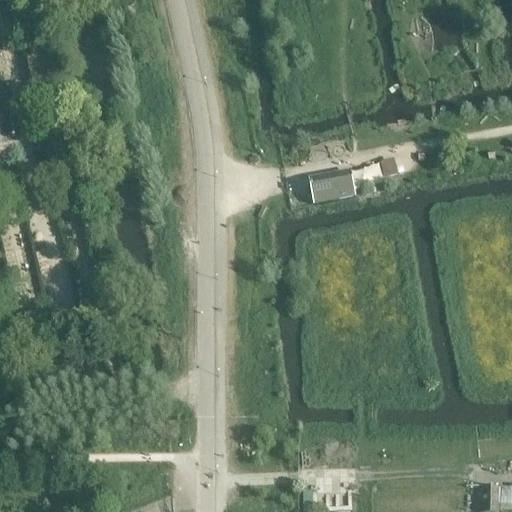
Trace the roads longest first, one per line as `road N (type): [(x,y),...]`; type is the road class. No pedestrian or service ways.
road 1 (unknown): [(359,160),(347,107),(349,23),(365,6),(398,0)]
road 2 (unknown): [(438,145),(419,12),(405,0)]
